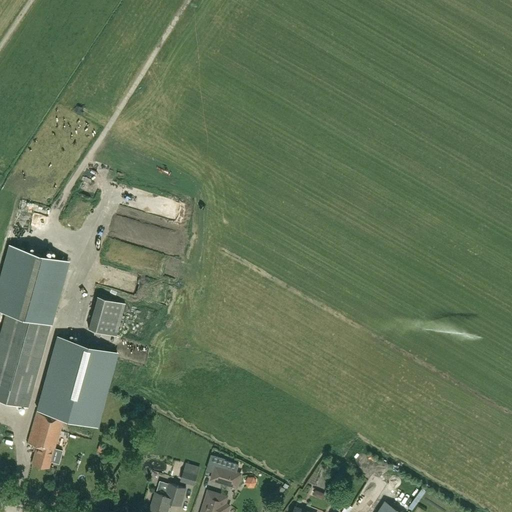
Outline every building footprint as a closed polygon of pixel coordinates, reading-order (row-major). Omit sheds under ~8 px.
[(95,202),(100,197),(92,190),(87,195),(95,202)] [(0,308),(6,310),(0,330),(0,398),(26,406),(50,322),(67,260),(10,244),(0,279),(0,308)] [(111,272),(107,286),(140,297),(145,282),(111,272)] [(125,303),(97,295),(88,328),(116,335),(125,303)] [(118,354),(59,336),(38,409),(97,426),(118,354)] [(37,410),(28,442),(37,444),(32,462),(49,467),(51,460),(58,462),(62,450),(54,448),(63,418),(37,410)] [(212,454),(207,470),(214,473),(212,478),(237,486),(241,473),(237,472),(239,464),(225,460),(225,459),(212,454)] [(187,463),(182,479),(195,484),(200,468),(187,463)] [(167,511),(170,501),(181,505),(187,487),(170,482),(166,494),(156,491),(149,511),(167,511)] [(208,490),(202,511),(205,511),(204,511),(227,511),(230,505),(225,504),(228,496),(208,490)] [(316,496),(325,499),(327,493),(318,490),(316,496)] [(404,511),(388,503),(382,511),(404,511)]
